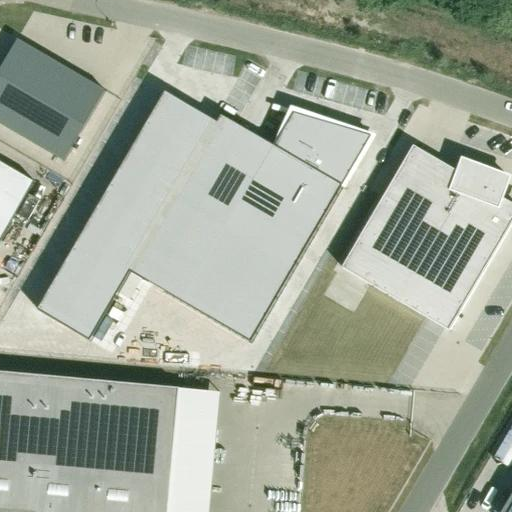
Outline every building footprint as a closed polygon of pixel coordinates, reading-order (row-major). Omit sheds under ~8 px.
[(18,40),(0,69),(0,124),(64,162),(106,91),(18,40)] [(253,340),(374,134),(293,115),(276,144),(171,83),(80,239),(253,340)] [(414,147),(343,268),(450,331),(511,224),(511,203),(502,198),(504,194),(505,194),(504,193),(507,184),(509,185),(509,184),(508,183),(510,178),(466,162),(467,160),(462,158),(457,172),(414,147)] [(0,161),(0,243),(35,183),(0,161)] [(0,372),(0,511),(168,511),(180,389),(0,372)] [(511,496),(502,511),(505,511),(511,501),(511,496)]
